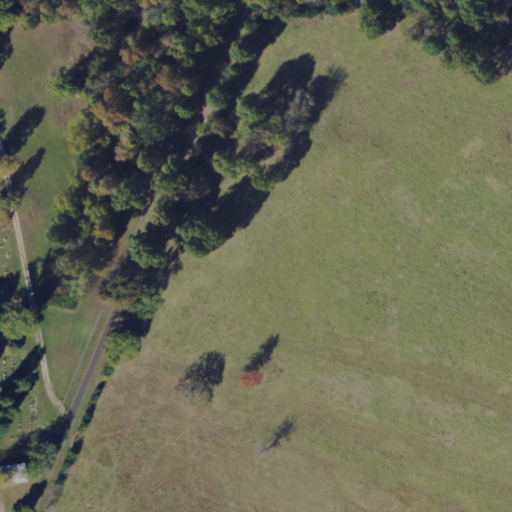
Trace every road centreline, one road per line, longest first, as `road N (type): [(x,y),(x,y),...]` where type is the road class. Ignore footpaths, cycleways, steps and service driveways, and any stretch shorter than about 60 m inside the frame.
road 1 (residential): [(40,511),(239,47),(248,0)]
road 2 (residential): [(221,88),(511,114)]
